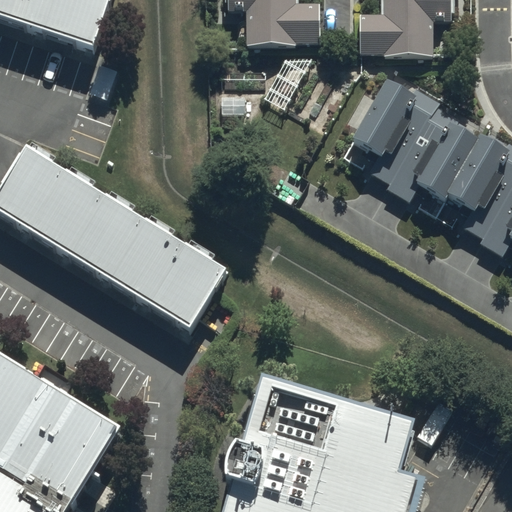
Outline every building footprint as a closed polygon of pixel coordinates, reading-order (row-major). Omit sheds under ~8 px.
[(108,0),(0,0),(0,19),(93,49),(108,0)] [(244,53),(322,52),(321,11),(297,11),(296,0),(226,0),(227,21),(243,20),(244,53)] [(358,18),(359,59),(437,57),(437,24),(453,24),(452,0),(382,0),(382,17),(358,18)] [(119,71),(100,65),(90,96),(109,102),(119,71)] [(417,108),(388,92),(355,151),(379,164),(368,183),(414,208),(424,191),(474,218),(465,234),(486,245),(484,253),(511,268),(511,266),(511,163),(492,153),(487,161),(447,139),(451,132),(430,121),(437,109),(422,100),(417,108)] [(226,279),(27,156),(0,199),(0,215),(191,334),(226,279)] [(74,511),(122,439),(0,361),(0,511),(74,511)] [(418,434),(266,393),(246,467),(239,472),(233,493),(236,502),(233,511),(423,511),(429,492),(404,485),(418,434)]
